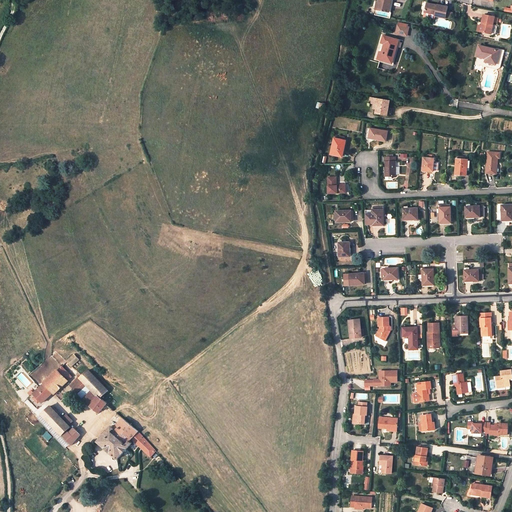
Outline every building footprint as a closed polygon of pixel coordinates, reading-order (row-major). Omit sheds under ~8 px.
[(378,0),(378,2),(380,3),(380,6),(378,6),(378,10),(389,12),(391,0),(378,0)] [(437,5),(427,3),(425,12),(435,15),(435,16),(445,18),(446,18),(447,11),(448,7),(438,5),(437,5)] [(484,14),(482,22),(484,23),(482,32),(491,34),(495,17),(484,14)] [(396,33),(402,35),(402,33),(407,34),(409,27),(398,25),(396,33)] [(399,40),(383,36),(382,43),(385,44),(384,48),(387,49),(385,54),(382,53),(380,60),(392,63),(399,40)] [(486,58),(485,61),(496,64),(500,50),(479,45),(476,56),(484,58),(484,55),(487,56),(486,58)] [(390,100),(378,98),(376,109),(376,112),(391,115),(392,109),(388,109),(390,100)] [(386,141),(388,131),(370,128),(369,138),(386,141)] [(346,141),(334,138),(331,154),(341,157),(344,146),(345,146),(346,141)] [(396,175),(395,157),(385,157),(385,176),(396,175)] [(486,173),(496,174),(496,166),(497,166),(498,158),(487,157),(486,173)] [(423,158),(422,170),(427,171),(433,171),(434,158),(423,158)] [(468,170),(469,159),(456,159),(455,174),(466,175),(467,170),(468,170)] [(328,177),(328,193),(346,193),(345,184),(337,185),(337,177),(328,177)] [(511,204),(502,205),(502,219),(507,219),(507,220),(511,220),(511,204)] [(418,219),(417,208),(408,208),(408,206),(404,206),(404,209),(403,209),(404,220),(418,219)] [(479,206),(466,206),(466,218),(480,217),(479,206)] [(365,214),(365,224),(373,224),(378,224),(378,225),(384,225),(383,207),(372,207),(372,214),(365,214)] [(440,207),(440,221),(445,221),(445,223),(451,222),(451,207),(440,207)] [(351,210),(336,211),(336,213),(334,213),(334,219),(336,219),(336,222),(351,221),(350,217),(352,216),(351,210)] [(350,256),(350,242),(339,243),(339,257),(350,256)] [(398,279),(398,268),(381,269),(381,272),(384,272),(384,280),(398,279)] [(427,269),(427,271),(422,271),(422,283),(428,283),(428,284),(434,284),(433,269),(427,269)] [(464,270),(465,281),(479,280),(479,274),(481,274),(481,269),(464,270)] [(364,273),(349,274),(349,285),(364,284),(363,279),(364,279),(364,273)] [(491,313),(481,314),(481,327),(482,327),(482,336),(492,336),(492,326),(491,313)] [(380,326),(378,330),(381,331),(379,335),(386,339),(391,329),(391,323),(390,323),(390,315),(379,315),(379,323),(381,323),(381,326),(380,326)] [(457,316),(457,325),(457,333),(469,333),(469,316),(457,316)] [(350,334),(355,334),(355,338),(362,337),(360,319),(349,320),(350,334)] [(439,323),(429,323),(429,331),(428,331),(428,348),(439,348),(439,334),(438,334),(438,332),(439,332),(439,323)] [(457,333),(457,325),(452,325),(452,335),(469,334),(469,333),(457,333)] [(403,328),(403,334),(409,334),(409,336),(410,344),(410,350),(418,349),(418,344),(418,327),(403,328)] [(74,354),(67,361),(72,366),(78,359),(74,354)] [(57,369),(43,382),(44,383),(40,387),(42,389),(50,397),(54,394),(68,381),(68,380),(72,376),(62,366),(58,370),(57,369)] [(89,370),(81,378),(87,385),(92,390),(97,396),(98,395),(101,398),(109,391),(89,370)] [(381,380),(365,379),(365,385),(388,385),(388,380),(398,380),(398,371),(380,370),(380,377),(381,377),(381,380)] [(496,377),(497,386),(505,386),(510,386),(509,379),(511,378),(511,376),(511,371),(501,372),(502,376),(496,377)] [(462,392),(467,392),(466,382),(464,383),(463,374),(453,375),(454,384),(457,384),(458,394),(462,393),(462,392)] [(430,381),(421,382),(422,384),(416,384),(419,401),(429,400),(428,394),(427,394),(426,388),(431,387),(430,381)] [(419,401),(416,384),(411,385),(410,386),(412,401),(413,402),(419,401)] [(78,394),(83,399),(92,390),(87,385),(78,394)] [(32,394),(34,396),(42,389),(40,387),(32,394)] [(37,398),(34,396),(32,394),(28,398),(32,403),(37,398)] [(98,395),(97,396),(91,405),(99,412),(104,406),(106,404),(107,403),(101,398),(98,395)] [(367,403),(360,403),(359,407),(356,406),(355,415),(355,423),(365,424),(365,415),(367,415),(367,407),(366,407),(367,403)] [(106,404),(104,406),(107,409),(107,410),(110,412),(112,409),(106,404)] [(43,414),(62,435),(63,434),(71,427),(51,406),(42,414),(43,414)] [(71,445),(64,437),(64,436),(63,434),(62,435),(43,414),(38,419),(40,421),(53,435),(67,450),(71,445)] [(433,414),(421,415),(423,431),(435,429),(433,419),(433,414)] [(384,428),(384,430),(391,431),(391,429),(397,429),(398,419),(397,418),(380,417),(379,428),(384,428)] [(131,438),(138,431),(123,418),(114,428),(111,426),(98,441),(117,458),(119,456),(126,450),(132,443),(130,441),(131,438)] [(472,435),(480,435),(480,433),(486,433),(486,425),(482,424),(482,426),(477,426),(473,426),(473,424),(468,424),(467,430),(472,430),(472,435)] [(509,436),(509,425),(500,425),(500,427),(494,427),(491,427),(491,425),(486,425),(486,433),(486,434),(490,434),(490,436),(499,437),(499,435),(509,436)] [(70,431),(64,436),(64,437),(71,445),(80,435),(74,428),(70,432),(70,431)] [(156,450),(138,431),(131,438),(151,455),(156,450)] [(426,459),(428,448),(418,447),(416,457),(415,464),(425,466),(426,459)] [(363,450),(358,450),(352,450),(352,460),(353,460),(353,469),(355,469),(355,475),(361,475),(361,469),(363,470),(364,462),(362,462),(362,460),(363,450)] [(381,464),(379,464),(378,474),(383,474),(383,473),(384,473),(385,473),(386,473),(392,473),(392,456),(381,456),(381,461),(381,462),(381,463),(381,464)] [(490,462),(492,462),(493,459),(493,458),(479,456),(479,457),(477,473),(490,475),(491,469),(490,469),(490,462)] [(445,478),(435,477),(434,482),(435,482),(433,491),(443,493),(444,486),(444,482),(445,478)] [(473,484),(472,493),(480,494),(481,493),(483,493),(482,496),(491,497),(492,486),(473,484)] [(372,497),(352,496),(351,506),(356,506),(355,508),(363,509),(363,507),(372,507),(372,497)] [(430,511),(432,508),(422,503),(418,511),(430,511)]
